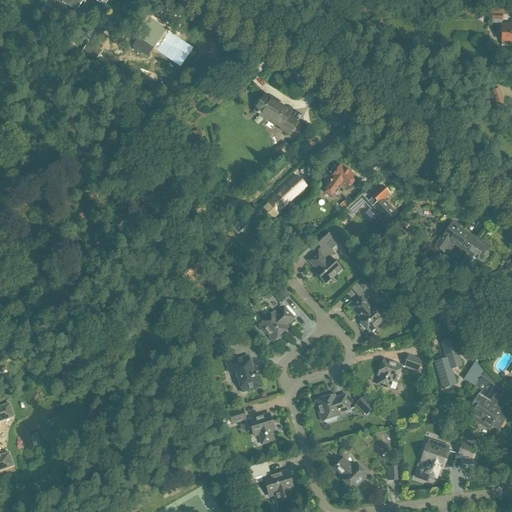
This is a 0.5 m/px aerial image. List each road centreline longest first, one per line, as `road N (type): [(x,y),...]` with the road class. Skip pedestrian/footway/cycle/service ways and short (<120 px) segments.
road 1 (unclassified): [(511,212),(188,0)]
road 2 (residential): [(511,491),(369,511)]
road 3 (residential): [(333,511),(318,496),(286,386)]
